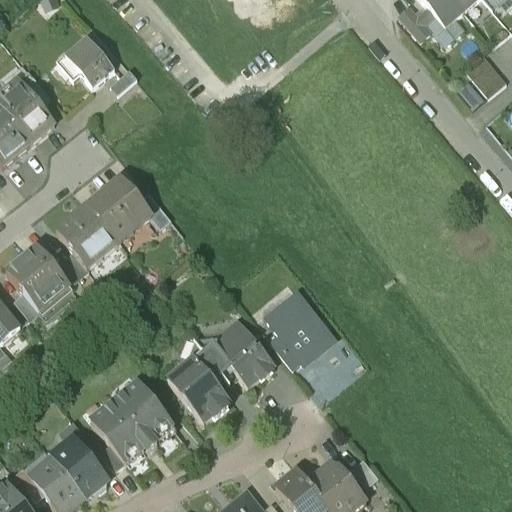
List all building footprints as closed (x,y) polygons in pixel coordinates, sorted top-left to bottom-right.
[(462,18),(446,0),(414,0),(444,34),(462,18)] [(480,2),(478,0),(446,0),(462,18),(480,2)] [(408,14),(398,23),(419,47),(429,39),(408,14)] [(113,78),(86,46),(64,64),(92,97),(113,78)] [(483,60),(464,76),(472,85),(490,70),(483,60)] [(490,70),(472,85),(480,94),(498,79),(490,70)] [(129,77),(109,94),(117,103),(137,86),(129,77)] [(498,79),(480,94),(487,103),(506,88),(498,79)] [(50,106),(33,86),(24,93),(41,114),(50,106)] [(24,93),(14,101),(9,95),(0,102),(0,114),(29,150),(54,130),(41,114),(24,93)] [(0,114),(0,172),(0,173),(29,150),(0,114)] [(121,186),(95,207),(93,206),(87,211),(87,214),(117,251),(150,224),(151,223),(139,207),(121,186)] [(171,228),(148,200),(139,207),(151,223),(150,224),(160,237),(171,228)] [(87,214),(56,239),(72,260),(86,276),(87,276),(117,251),(87,214)] [(54,274),(37,254),(5,280),(22,300),(38,319),(69,294),(54,274)] [(86,276),(72,260),(63,267),(78,286),(88,278),(87,276),(86,276)] [(78,286),(63,267),(54,274),(69,294),(78,286)] [(38,319),(22,300),(13,308),(29,327),(38,319)] [(332,345),(297,301),(267,326),(278,340),(301,368),(302,369),(332,345)] [(0,351),(19,335),(0,311),(0,351)] [(238,329),(215,348),(212,344),(194,347),(228,389),(237,381),(247,394),(258,385),(260,388),(272,379),(269,375),(273,373),(254,350),(254,349),(238,329)] [(301,368),(278,340),(268,348),(291,376),(301,368)] [(228,389),(194,347),(187,365),(190,368),(167,386),(184,407),(185,407),(203,429),(211,423),(214,426),(228,414),(226,411),(228,409),(218,397),(228,389)] [(168,408),(138,371),(111,393),(119,403),(137,389),(159,416),(168,408)] [(119,403),(90,427),(109,451),(124,470),(125,470),(144,455),(147,459),(156,451),(153,448),(172,432),(159,416),(137,389),(119,403)] [(95,455),(72,427),(58,439),(67,451),(73,446),(85,462),(95,455)] [(85,462),(73,446),(67,451),(51,464),(53,467),(83,505),(93,497),(94,498),(100,499),(106,494),(106,488),(85,462)] [(124,470),(109,451),(99,459),(114,478),(124,470)] [(363,465),(350,475),(365,494),(377,484),(363,465)] [(74,511),(83,505),(53,467),(31,485),(53,511),(74,511)] [(341,483),(331,470),(307,489),(306,490),(324,511),(354,511),(363,505),(343,481),(341,483)] [(297,477),(275,495),(288,511),(324,511),(306,490),(307,489),(297,477)] [(30,511),(34,509),(15,485),(6,493),(21,511),(30,511)] [(21,511),(6,493),(0,497),(0,511),(21,511)] [(257,511),(246,498),(228,511),(257,511)]
